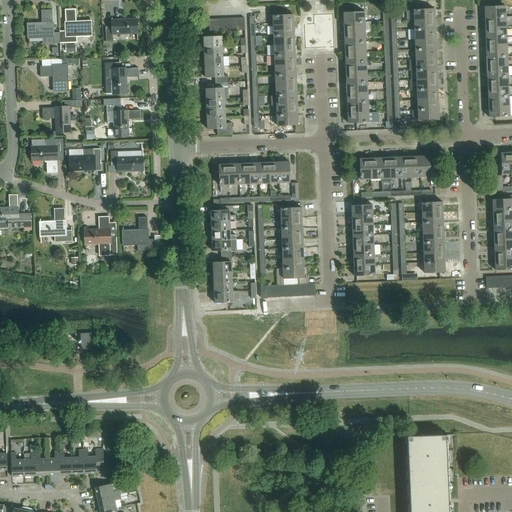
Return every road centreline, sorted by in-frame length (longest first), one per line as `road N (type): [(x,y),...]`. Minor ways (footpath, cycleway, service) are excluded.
road 1 (primary): [(211,399),(459,388),(511,399)]
road 2 (residential): [(323,143),(329,290),(319,302),(259,304)]
road 3 (residential): [(511,292),(471,293),(468,137)]
road 4 (unclassified): [(1,176),(101,205),(179,201)]
road 5 (residential): [(1,176),(14,149),(7,0)]
road 6 (unclassified): [(184,373),(179,201)]
road 7 (primary): [(0,405),(161,400)]
road 8 (unclassified): [(177,150),(170,0)]
road 9 (residential): [(177,150),(323,143)]
road 10 (residential): [(323,143),(468,137)]
road 11 (residential): [(468,137),(462,9)]
